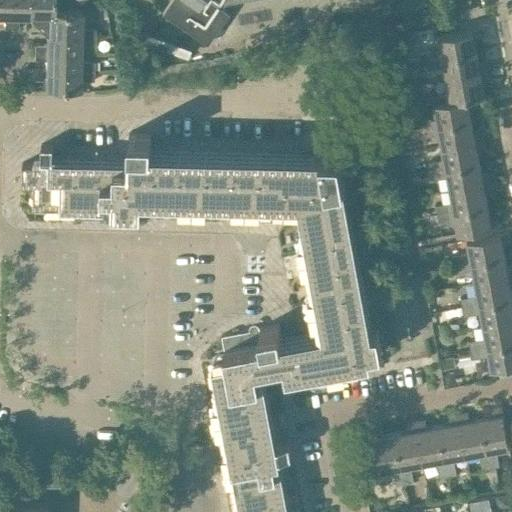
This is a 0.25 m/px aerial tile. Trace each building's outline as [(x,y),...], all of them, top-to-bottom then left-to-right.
[(0,0),(0,13),(3,14),(3,26),(10,26),(11,0),(0,0)] [(11,0),(10,26),(18,26),(18,14),(30,14),(29,0),(11,0)] [(29,0),(30,14),(31,16),(38,24),(63,0),(29,0)] [(68,9),(64,0),(63,0),(38,24),(45,32),(94,33),(94,26),(81,26),(81,9),(68,9)] [(170,0),(163,11),(206,41),(207,42),(229,10),(223,6),(219,3),(220,0),(365,0),(380,10),(387,0),(170,0)] [(441,47),(425,50),(426,59),(477,50),(474,38),(482,36),(480,27),(439,34),(441,47)] [(34,43),(34,51),(80,52),(81,43),(93,43),(94,33),(45,32),(45,44),(34,43)] [(477,50),(426,59),(428,68),(445,65),(447,78),(488,70),(486,61),(479,63),(477,50)] [(45,59),(45,68),(93,70),(93,68),(93,59),(80,59),(80,52),(34,51),(33,58),(45,59)] [(33,78),(33,86),(80,87),(80,78),(92,78),(93,70),(45,68),(44,78),(33,78)] [(449,90),(433,93),(434,103),(475,95),(485,93),(482,81),(490,79),(488,70),(447,78),(449,90)] [(363,90),(343,94),(344,99),(345,106),(366,102),(363,90)] [(437,115),(420,119),(421,127),(472,118),(470,105),(477,104),(475,95),(434,103),(437,115)] [(472,118),(421,127),(423,136),(440,133),(442,145),(483,138),(482,129),(474,130),(472,118)] [(22,162),(22,183),(31,183),(33,183),(33,204),(126,207),(133,207),(140,208),(141,194),(149,195),(157,195),(274,199),(274,193),(303,194),(306,207),(300,208),(303,219),(323,329),(328,328),(329,336),(282,345),(278,325),(259,328),(249,330),(221,336),(226,360),(212,362),(213,369),(240,511),(289,511),(278,452),(291,450),(289,438),(276,440),(267,389),(266,388),(260,389),(256,369),(256,366),(285,361),(287,369),(287,372),(302,369),(371,356),(370,350),(381,348),(377,327),(371,328),(368,314),(365,294),(364,288),(360,267),(359,262),(355,241),(354,236),(349,211),(336,140),(320,143),(320,147),(300,151),(151,147),(151,132),(129,132),(128,159),(53,157),(53,144),(41,144),(41,162),(31,162),(22,162)] [(445,159),(428,162),(429,170),(480,161),(478,148),(485,147),(483,138),(442,145),(445,159)] [(480,161),(429,170),(431,179),(448,176),(450,188),(491,181),(489,171),(482,173),(480,161)] [(491,181),(450,188),(452,201),(435,204),(437,213),(488,204),(485,191),(493,190),(491,181)] [(490,216),(488,204),(437,213),(439,221),(455,218),(458,232),(499,224),(497,215),(490,216)] [(470,251),(453,254),(454,263),(505,254),(502,241),(510,239),(508,230),(467,238),(470,251)] [(505,254),(454,263),(456,271),(473,268),(475,282),(511,274),(511,265),(507,266),(505,254)] [(478,295),(461,298),(462,306),(511,297),(511,292),(510,285),(511,284),(511,274),(475,282),(478,295)] [(511,297),(462,306),(464,315),(481,312),(483,325),(511,320),(511,297)] [(469,341),(470,350),(511,342),(511,320),(483,325),(485,338),(469,341)] [(511,342),(470,350),(472,358),(489,355),(491,369),(511,364),(511,342)] [(454,355),(441,357),(443,368),(456,366),(454,355)] [(493,414),(481,416),(490,467),(493,484),(498,483),(495,466),(499,465),(496,448),(509,446),(502,404),(492,406),(493,414)] [(467,411),(458,413),(465,454),(479,451),(482,468),(490,467),(481,416),(468,418),(467,411)] [(450,422),(439,424),(448,474),(457,473),(454,456),(465,454),(458,413),(449,414),(450,422)] [(424,419),(415,421),(422,461),(436,459),(439,476),(448,474),(439,424),(426,426),(424,419)] [(407,430),(396,432),(405,482),(414,481),(411,463),(422,461),(415,421),(406,422),(407,430)] [(372,428),(371,429),(379,470),(393,467),(396,484),(405,482),(396,432),(382,434),(381,427),(372,428)] [(35,475),(35,485),(59,486),(59,476),(35,475)] [(15,484),(0,483),(0,511),(45,511),(46,500),(15,500),(15,484)] [(488,497),(482,498),(484,510),(490,508),(488,497)] [(479,509),(477,498),(467,500),(469,511),(479,509)]
